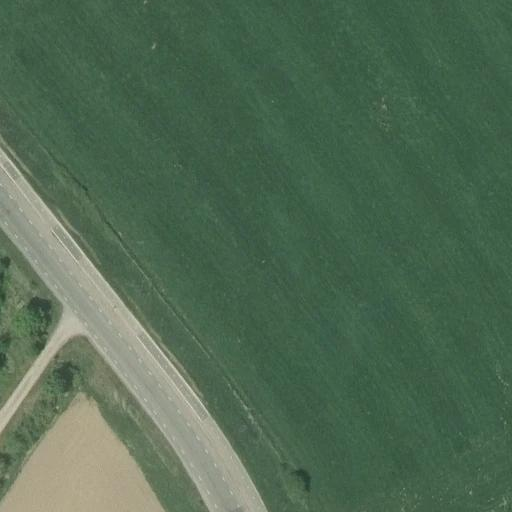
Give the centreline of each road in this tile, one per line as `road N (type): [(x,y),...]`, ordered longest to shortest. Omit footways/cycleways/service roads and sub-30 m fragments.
road 1 (tertiary): [(227,511),(145,383),(0,202)]
road 2 (track): [(83,310),(0,422)]
